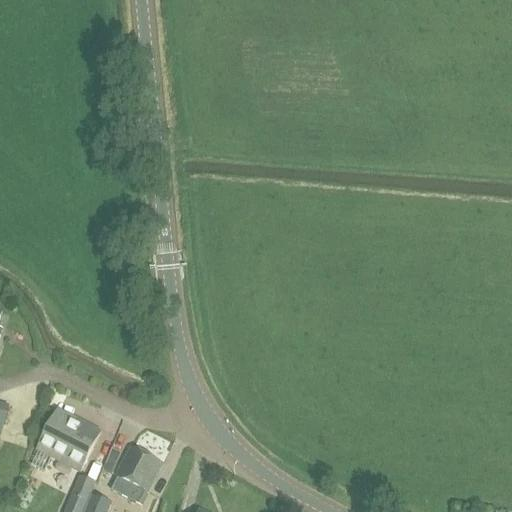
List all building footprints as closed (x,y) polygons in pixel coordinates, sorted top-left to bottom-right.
[(0,425),(3,426),(9,407),(0,404),(0,425)] [(58,412),(45,437),(37,453),(79,475),(100,434),(58,412)] [(141,507),(162,466),(130,449),(115,478),(119,480),(115,488),(119,491),(117,495),(141,507)] [(104,475),(110,456),(100,452),(94,471),(104,475)] [(84,511),(96,484),(79,478),(67,507),(65,511),(84,511)]
